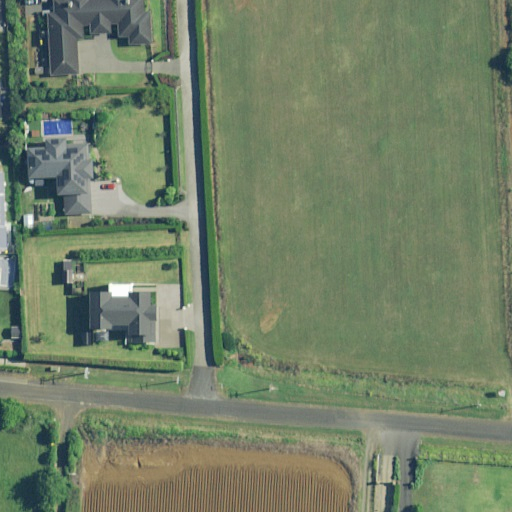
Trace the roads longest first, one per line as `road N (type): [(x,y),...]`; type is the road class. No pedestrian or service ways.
road 1 (residential): [(182,0),(200,405)]
road 2 (unclassified): [(200,405),(511,431)]
road 3 (unclassified): [(0,385),(200,405)]
